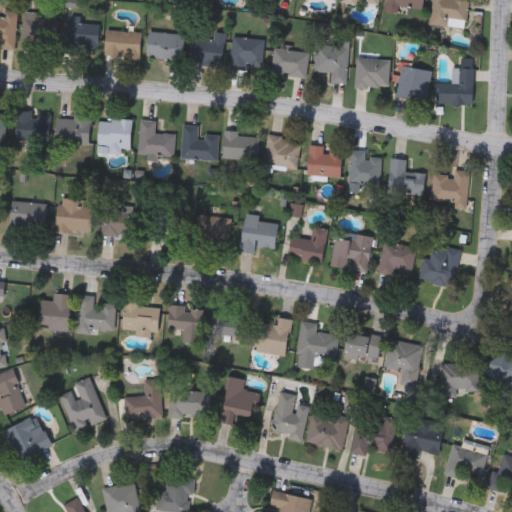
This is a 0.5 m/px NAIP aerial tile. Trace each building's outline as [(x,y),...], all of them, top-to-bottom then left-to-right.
[(384,10),(385,0),(421,0),(419,15),(403,12),(403,13),(384,10)] [(468,0),(466,27),(430,23),(432,0),(468,0)] [(0,14),(4,15),(4,10),(18,11),(15,48),(0,47),(0,14)] [(59,15),(58,47),(24,46),(24,14),(59,15)] [(99,22),(99,50),(65,49),(66,21),(99,22)] [(105,55),(106,30),(142,31),(141,56),(105,55)] [(147,57),(149,31),(185,34),(183,59),(147,57)] [(224,31),(224,64),(194,64),(194,31),(224,31)] [(232,68),(233,37),(264,37),(263,69),(232,68)] [(347,44),(348,82),(331,82),(331,70),(316,71),(316,45),(347,44)] [(271,72),(276,46),(310,51),(306,77),(271,72)] [(439,82),(458,83),(459,57),(474,57),(473,103),(438,102),(439,82)] [(389,87),(356,86),(356,58),(389,58),(389,87)] [(397,95),(401,65),(432,69),(427,100),(397,95)] [(50,141),(17,141),(17,110),(33,110),(33,114),(50,114),(50,141)] [(0,149),(8,149),(9,114),(0,114),(0,149)] [(57,143),(57,115),(90,115),(90,143),(57,143)] [(132,119),(130,151),(109,149),(109,145),(98,145),(100,117),(132,119)] [(176,133),(174,155),(139,153),(141,119),(157,120),(157,132),(176,133)] [(199,125),(198,134),(219,135),(218,159),(181,157),(183,124),(199,125)] [(223,158),(225,131),(260,133),(258,160),(223,158)] [(265,164),(267,135),(300,138),(298,167),(265,164)] [(343,149),(340,177),(307,174),(310,143),(325,145),(325,147),(343,149)] [(351,151),(382,154),(379,185),(348,182),(351,151)] [(425,172),(423,194),(388,190),(391,157),(407,158),(406,170),(425,172)] [(470,170),(466,207),(453,206),(454,201),(432,198),(434,173),(454,175),(454,168),(470,170)] [(57,230),(58,197),(85,198),(85,204),(92,205),(91,231),(57,230)] [(46,224),(10,224),(11,200),(46,201),(46,224)] [(230,208),(230,233),(103,236),(103,210),(230,208)] [(256,251),(242,250),(245,213),(259,214),(259,220),(278,221),(276,246),(256,245),(256,251)] [(324,260),(289,256),(292,236),(313,238),(314,225),(328,227),(324,260)] [(336,237),(353,240),(355,232),(374,235),(368,271),(349,268),(331,265),(336,237)] [(379,269),(384,239),(416,245),(411,275),(379,269)] [(462,248),(455,285),(419,278),(423,257),(444,260),(447,245),(462,248)] [(0,299),(6,300),(8,283),(0,282),(0,299)] [(38,327),(41,299),(53,300),(54,291),(73,293),(69,330),(38,327)] [(117,303),(115,332),(77,330),(79,294),(95,295),(95,301),(117,303)] [(160,303),(158,335),(123,332),(125,301),(160,303)] [(184,329),(168,328),(170,304),(205,307),(202,341),(183,340),(184,329)] [(249,337),(211,333),(213,306),(251,310),(249,337)] [(256,350),(260,321),(274,323),(275,316),(292,318),(287,355),(256,350)] [(317,331),(338,333),(335,358),(298,354),(301,320),(318,322),(317,331)] [(0,366),(0,327),(3,327),(10,365),(0,366)] [(378,358),(345,354),(347,331),(380,335),(378,358)] [(416,385),(397,382),(399,373),(385,370),(392,338),(424,344),(416,385)] [(511,378),(499,384),(488,361),(511,349),(511,378)] [(477,362),(477,390),(441,390),(441,362),(477,362)] [(0,373),(19,372),(22,409),(0,410),(0,373)] [(220,422),(227,376),(246,378),(244,389),(259,391),(255,416),(236,413),(234,424),(220,422)] [(91,377),(106,419),(74,430),(61,393),(75,389),(73,383),(91,377)] [(162,416),(125,417),(124,396),(145,396),(145,379),(161,378),(162,416)] [(171,388),(213,391),(210,420),(169,416),(171,388)] [(298,394),(296,402),(309,405),(303,440),(272,434),(280,391),(298,394)] [(348,416),(343,448),(307,442),(313,410),(348,416)] [(399,418),(392,456),(352,449),(358,417),(372,420),(373,413),(399,418)] [(20,460),(5,428),(32,416),(39,431),(45,428),(52,445),(20,460)] [(444,425),(438,453),(419,450),(417,461),(401,458),(408,419),(444,425)] [(452,443),(461,445),(463,439),(489,445),(480,481),(445,472),(452,443)] [(511,492),(490,486),(500,451),(511,454),(511,492)] [(166,490),(168,474),(195,477),(190,511),(183,511),(157,508),(160,489),(166,490)] [(140,511),(107,511),(104,488),(135,483),(140,511)] [(281,511),(282,507),(269,504),(273,489),(315,499),(312,511),(281,511)] [(67,511),(64,504),(79,497),(86,511),(67,511)]
